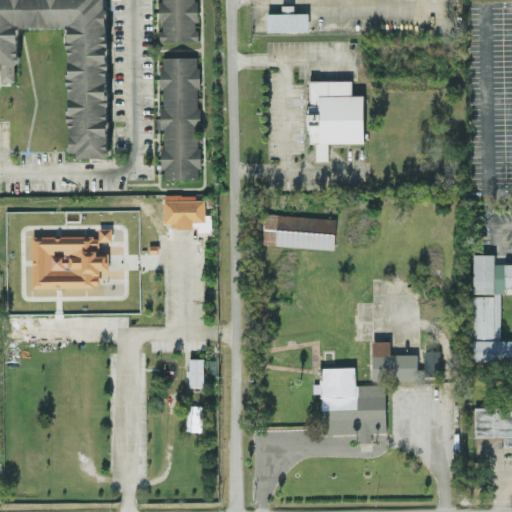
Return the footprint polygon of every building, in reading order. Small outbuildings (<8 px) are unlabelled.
[(108,157),(106,0),(0,0),(0,68),(0,69),(1,81),(15,81),(15,63),(19,63),(18,27),(68,26),(68,43),(67,43),(69,151),(77,151),(77,157),(108,157)] [(158,0),(159,41),(196,41),(196,0),(158,0)] [(309,30),(308,11),(266,12),(267,31),(309,30)] [(196,55),(159,57),(163,148),(160,148),(162,179),(202,177),(196,55)] [(308,80),(309,141),(316,141),(316,160),(328,159),(328,142),(364,142),(363,94),(352,94),(351,79),(308,80)] [(204,198),(196,199),(196,193),(163,194),(163,222),(171,222),(171,228),(198,227),(198,222),(205,221),(204,198)] [(31,236),(31,287),(60,287),(60,294),(85,294),(85,286),(99,286),(99,269),(108,269),(107,255),(98,255),(98,235),(31,236)] [(501,337),(501,286),(511,285),(511,261),(494,262),(494,253),(472,253),(472,337),(501,337)] [(472,359),(511,360),(511,339),(473,338),(472,359)] [(417,353),(390,353),(390,341),(372,340),(372,379),(417,379),(417,353)] [(204,385),(203,358),(187,358),(187,386),(204,385)] [(322,433),(359,432),(360,442),(371,441),(370,432),(385,432),(385,383),(355,384),(355,366),(321,367),(321,383),(313,383),(313,392),(321,392),(322,433)] [(202,405),(187,404),(186,429),(201,430),(202,405)]
